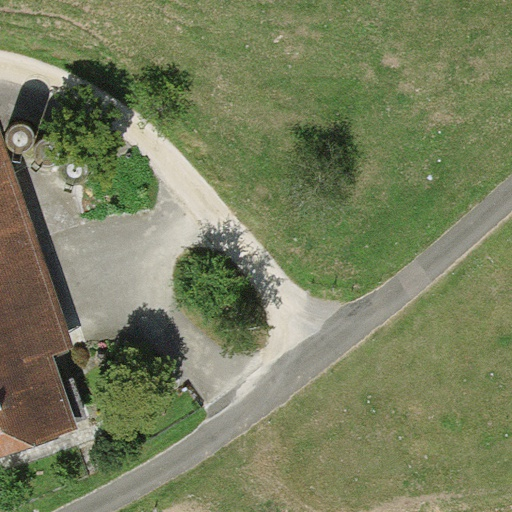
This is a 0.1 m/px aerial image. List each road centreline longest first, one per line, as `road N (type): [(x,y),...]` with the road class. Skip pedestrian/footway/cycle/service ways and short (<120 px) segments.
road 1 (unclassified): [(91,511),(206,447),(511,180)]
road 2 (track): [(321,351),(161,168),(94,109),(0,73)]
road 3 (track): [(206,447),(310,511)]
